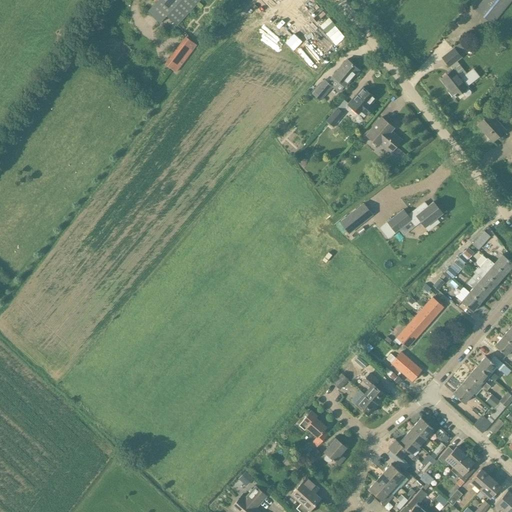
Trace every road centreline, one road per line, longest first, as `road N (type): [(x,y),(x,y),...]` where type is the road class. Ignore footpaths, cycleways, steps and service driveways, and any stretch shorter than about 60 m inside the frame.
road 1 (residential): [(511,222),(338,0)]
road 2 (residential): [(426,393),(511,295)]
